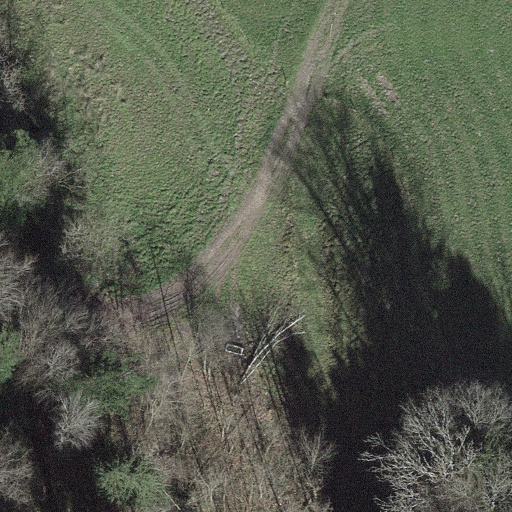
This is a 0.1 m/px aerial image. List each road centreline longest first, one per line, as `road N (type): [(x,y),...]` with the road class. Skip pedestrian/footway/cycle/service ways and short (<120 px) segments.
road 1 (track): [(0,275),(49,308),(104,323),(177,295),(293,134)]
road 2 (track): [(293,134),(335,0)]
